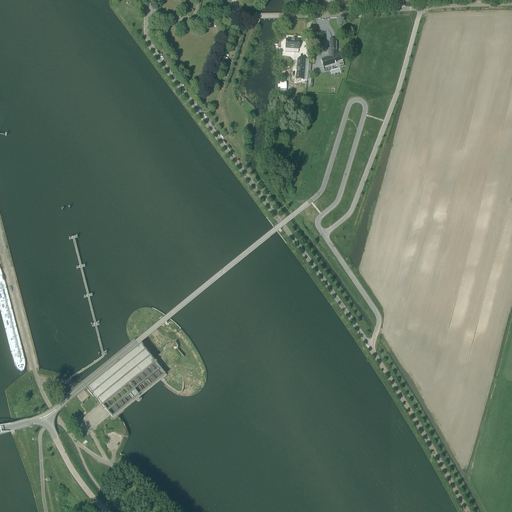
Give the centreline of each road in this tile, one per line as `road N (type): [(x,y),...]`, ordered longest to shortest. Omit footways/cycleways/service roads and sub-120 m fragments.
road 1 (unclassified): [(467,511),(355,325),(150,47),(151,8)]
road 2 (unclassified): [(260,16),(511,4)]
road 3 (unclassified): [(169,511),(132,475),(78,444),(49,408)]
